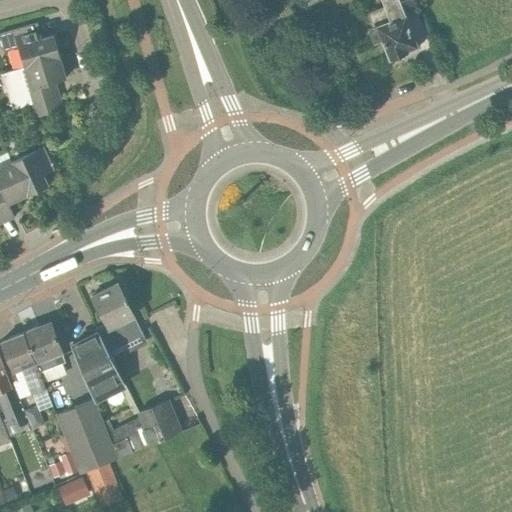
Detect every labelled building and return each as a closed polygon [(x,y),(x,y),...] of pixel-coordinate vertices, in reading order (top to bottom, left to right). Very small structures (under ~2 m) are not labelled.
[(382,0),(384,5),(367,12),(373,28),(370,29),(374,41),(382,38),(390,59),(418,49),(404,11),(418,6),(415,0),(382,0)] [(24,67),(34,64),(60,57),(54,35),(42,39),(38,23),(0,33),(0,37),(4,51),(18,47),(24,67)] [(55,81),(65,78),(60,57),(34,64),(24,67),(9,72),(21,91),(28,89),(32,104),(59,97),(55,81)] [(34,118),(63,109),(59,97),(32,104),(30,105),(34,118)] [(63,129),(53,133),(58,143),(67,138),(63,129)] [(12,161),(28,195),(48,186),(43,175),(55,169),(44,146),(12,161)] [(28,195),(12,161),(8,151),(0,154),(0,222),(14,216),(8,203),(27,194),(27,195),(28,195)] [(110,354),(112,360),(148,343),(117,282),(92,294),(106,322),(96,327),(110,354)] [(24,332),(39,371),(65,361),(49,322),(24,332)] [(112,360),(110,354),(96,327),(95,327),(98,332),(72,345),(98,397),(124,383),(112,360)] [(44,383),(39,371),(24,332),(1,341),(13,370),(7,372),(15,391),(29,385),(33,394),(46,388),(44,383)] [(0,414),(11,440),(22,436),(9,406),(2,389),(11,386),(0,359),(0,414)] [(110,438),(103,423),(93,399),(57,414),(81,473),(87,470),(108,462),(119,457),(110,438)] [(144,424),(173,412),(168,400),(139,412),(144,424)] [(110,438),(119,457),(181,432),(173,412),(144,424),(110,438)] [(0,444),(11,440),(0,414),(0,444)] [(78,472),(71,454),(58,459),(59,462),(48,467),(53,479),(64,475),(65,477),(78,472)] [(119,488),(108,462),(87,470),(98,496),(119,488)] [(83,476),(58,487),(65,504),(91,494),(83,476)] [(12,486),(3,490),(7,502),(17,498),(12,486)] [(12,511),(32,511),(27,502),(11,509),(12,511)]
